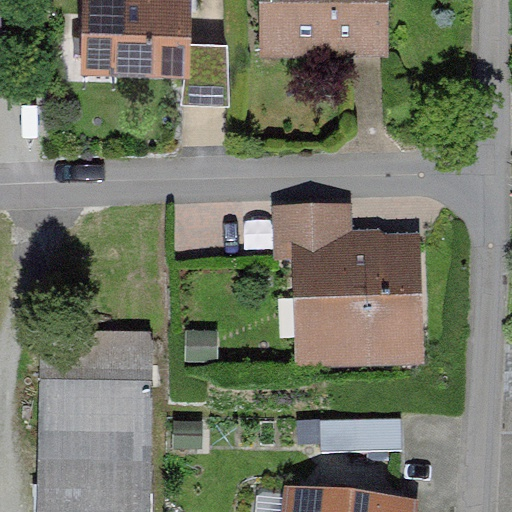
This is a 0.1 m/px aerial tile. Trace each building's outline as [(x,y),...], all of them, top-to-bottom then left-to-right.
[(120,50),(120,61),(159,62),(159,49),(190,50),(190,0),(91,0),(91,50),(120,50)] [(390,0),(277,0),(277,54),(390,54),(390,0)] [(199,97),(231,97),(231,39),(199,39),(199,97)] [(286,213),(288,256),(304,255),(304,252),(347,250),(346,210),(286,213)] [(408,357),(416,347),(414,249),(347,250),(304,252),(304,255),(305,293),(321,306),(322,339),(330,349),(379,348),(392,357),(408,357)] [(47,511),(147,511),(148,389),(48,388),(47,511)] [(406,422),(325,423),(326,455),(407,454),(406,422)] [(330,502),(309,500),(307,511),(414,511),(366,506),(354,493),(339,492),(330,502)]
